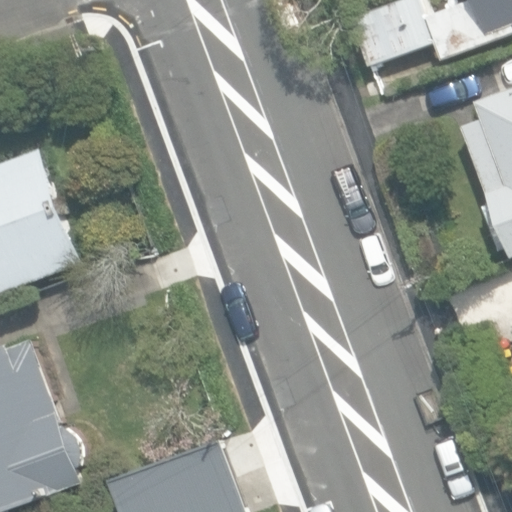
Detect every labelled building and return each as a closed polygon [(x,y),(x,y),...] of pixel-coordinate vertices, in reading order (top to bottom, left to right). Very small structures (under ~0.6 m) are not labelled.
[(403,0),(358,16),(376,65),(440,42),(446,59),(511,35),(511,0),(474,0),(433,15),(427,0),(403,0)] [(511,246),(511,89),(482,101),(488,118),(470,124),(498,201),(488,205),(504,249),(511,246)] [(0,294),(90,262),(48,147),(0,164),(0,294)] [(0,511),(5,511),(90,480),(85,468),(88,459),(88,449),(83,439),(80,435),(71,429),(37,339),(17,347),(14,341),(0,346),(0,511)] [(115,479),(127,511),(252,511),(225,437),(115,479)]
